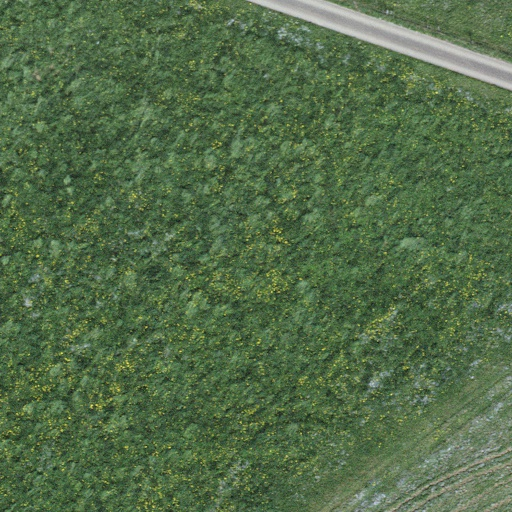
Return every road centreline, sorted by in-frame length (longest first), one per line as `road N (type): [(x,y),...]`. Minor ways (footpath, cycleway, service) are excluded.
road 1 (unclassified): [(511,91),(242,0)]
road 2 (track): [(511,369),(309,511)]
